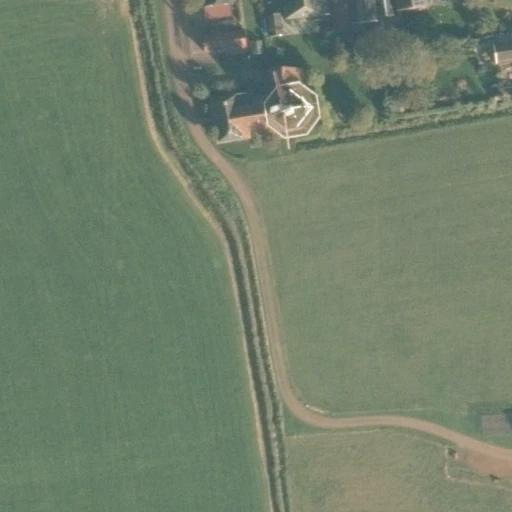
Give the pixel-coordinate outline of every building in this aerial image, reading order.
[(199,0),(201,9),(234,5),(233,0),(199,0)] [(281,0),(284,20),(327,16),(325,0),(281,0)] [(377,22),(374,0),(348,0),(352,25),(377,22)] [(374,0),(377,19),(391,17),(389,0),(374,0)] [(426,8),(424,0),(393,0),(395,13),(426,8)] [(333,6),(334,30),(350,29),(349,5),(333,6)] [(266,16),(268,38),(281,36),(278,15),(266,16)] [(203,37),(205,54),(243,50),(241,32),(203,37)] [(511,33),(495,38),(496,46),(492,47),(496,66),(511,62),(511,33)] [(271,82),(303,83),(303,70),(271,69),(271,82)] [(511,93),(502,95),(501,93),(493,94),(494,102),(511,98),(511,93)] [(259,137),(277,135),(270,96),(252,99),(251,94),(210,100),(218,143),(247,139),(247,135),(258,133),(259,137)] [(304,106),(292,97),(283,98),(273,110),(275,120),(287,129),(296,128),(305,115),(304,106)]
